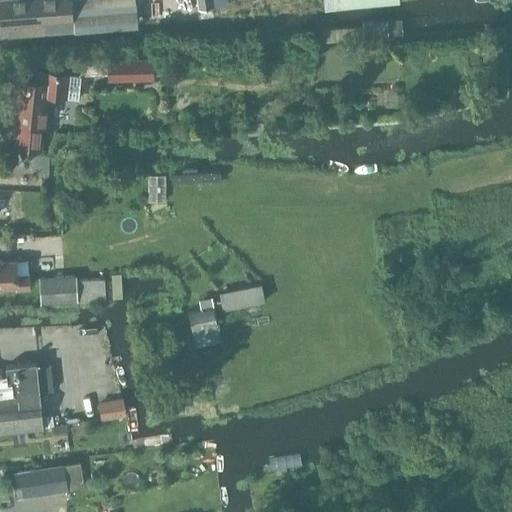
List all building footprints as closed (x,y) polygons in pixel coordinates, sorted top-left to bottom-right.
[(0,0),(0,18),(0,24),(1,35),(73,29),(70,0),(0,0)] [(198,0),(199,8),(213,6),(212,0),(198,0)] [(109,79),(153,78),(152,58),(108,59),(109,79)] [(66,97),(66,96),(77,97),(80,74),(69,73),(37,70),(36,80),(16,78),(12,121),(18,122),(15,146),(41,148),(43,125),(47,125),(50,95),(66,97)] [(166,174),(148,174),(148,200),(165,200),(166,174)] [(16,260),(0,261),(0,287),(17,287),(17,288),(29,288),(28,274),(17,275),(16,260)] [(39,276),(40,302),(105,298),(104,276),(76,278),(76,274),(39,276)] [(219,291),(223,308),(264,300),(260,283),(219,291)] [(212,297),(199,300),(201,309),(188,311),(195,343),(220,337),(212,297)] [(0,432),(43,429),(39,389),(40,389),(36,361),(5,364),(5,366),(0,366),(0,432)] [(99,400),(101,418),(126,414),(123,396),(99,400)] [(16,496),(84,486),(82,465),(13,475),(16,496)]
